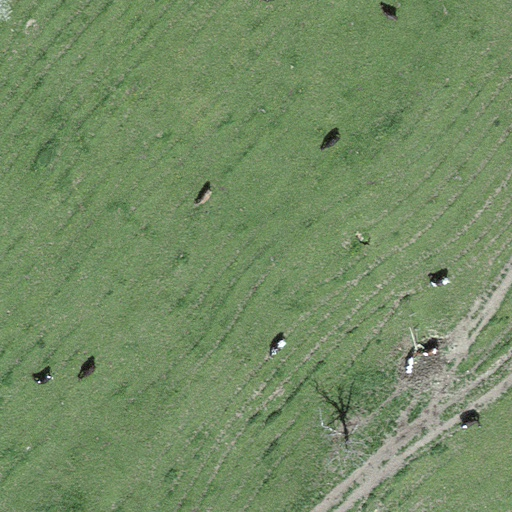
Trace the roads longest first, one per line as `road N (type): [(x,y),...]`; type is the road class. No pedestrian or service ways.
road 1 (track): [(335,502),(511,271)]
road 2 (track): [(511,373),(324,511)]
